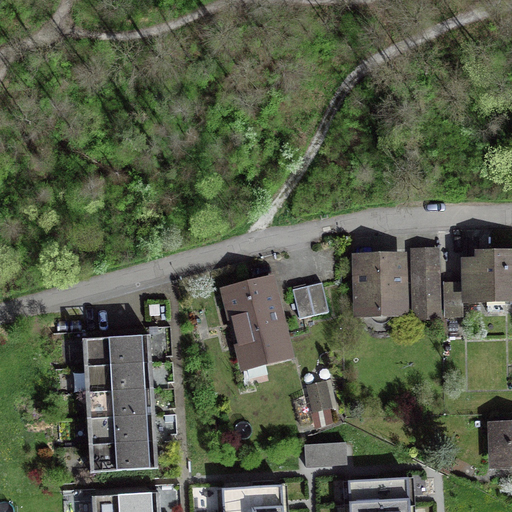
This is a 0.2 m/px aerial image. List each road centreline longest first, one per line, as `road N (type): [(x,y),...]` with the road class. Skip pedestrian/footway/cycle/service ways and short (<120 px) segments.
road 1 (residential): [(0,312),(341,225),(511,216)]
road 2 (track): [(247,244),(365,65),(511,3)]
